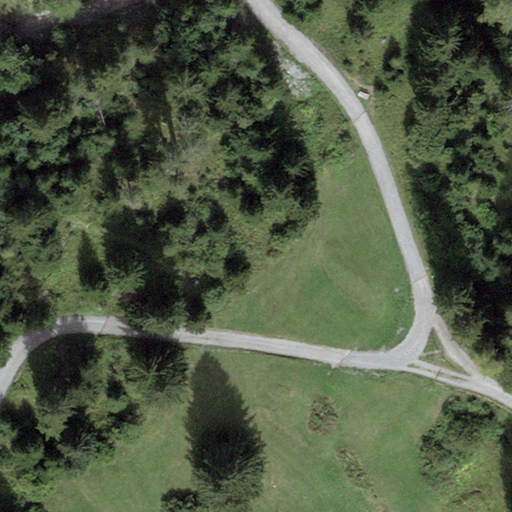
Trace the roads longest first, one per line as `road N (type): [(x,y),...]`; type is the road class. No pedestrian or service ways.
road 1 (track): [(0,381),(26,341),(93,330),(171,331),(437,373),(511,403)]
road 2 (track): [(498,393),(433,319),(356,114),(260,0)]
